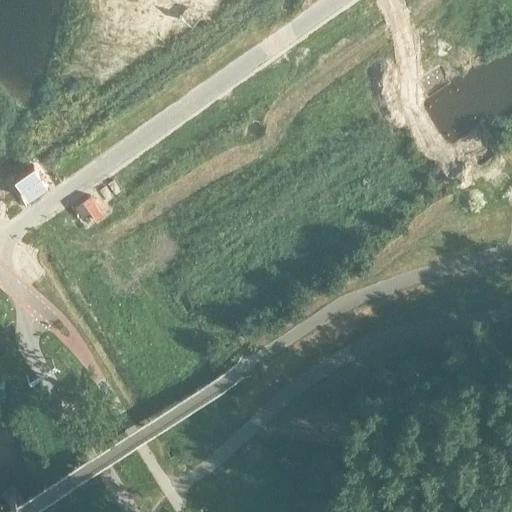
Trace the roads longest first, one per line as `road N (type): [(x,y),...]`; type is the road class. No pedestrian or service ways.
road 1 (residential): [(0,234),(193,120),(306,39),(325,0)]
road 2 (unclassified): [(130,511),(28,349),(31,304),(0,276)]
